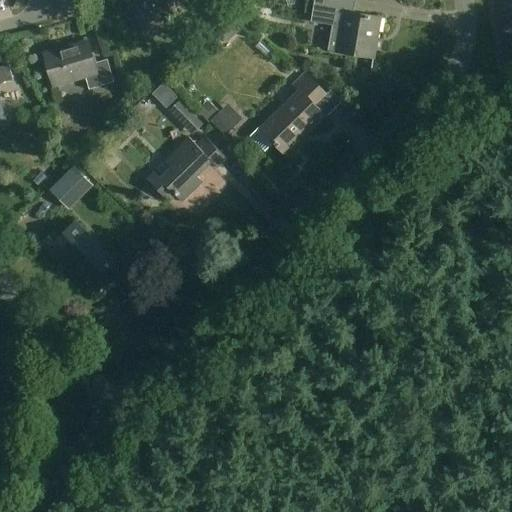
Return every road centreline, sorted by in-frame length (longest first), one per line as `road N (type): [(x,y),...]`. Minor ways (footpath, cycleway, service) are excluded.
road 1 (unclassified): [(116,409),(445,92),(461,53),(465,0)]
road 2 (residential): [(116,409),(0,272)]
road 3 (unclassified): [(14,511),(116,409)]
